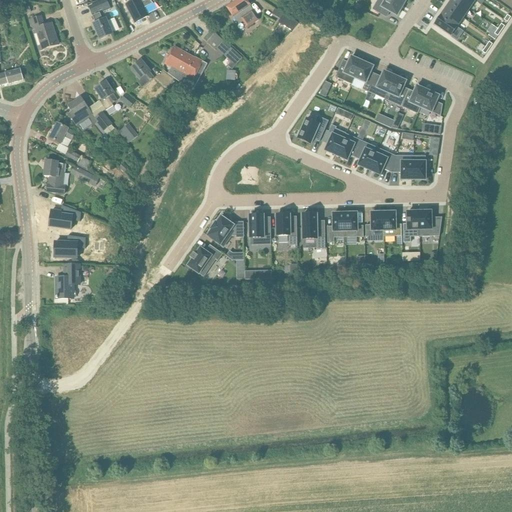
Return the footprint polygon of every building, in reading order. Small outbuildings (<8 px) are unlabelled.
[(92,14),(103,10),(105,12),(111,9),(106,0),(105,0),(89,7),(92,14)] [(131,0),(134,5),(129,7),(137,26),(150,20),(146,12),(156,8),(150,0),(131,0)] [(250,6),(249,4),(245,0),(236,0),(227,7),(234,18),(234,17),(239,25),(242,22),(247,29),(259,20),(250,7),(250,6)] [(392,0),(378,0),(373,10),(386,17),(389,12),(397,17),(403,6),(392,0)] [(452,0),(447,8),(463,19),(469,10),(455,0),(452,0)] [(455,0),(469,10),(475,1),(474,0),(455,0)] [(457,27),(463,19),(447,8),(441,17),(457,27)] [(113,34),(109,25),(105,19),(103,20),(100,13),(92,16),(96,24),(93,25),(100,40),(113,34)] [(292,31),(299,24),(284,14),(278,23),(292,31)] [(36,29),(39,40),(43,50),(58,45),(52,24),(44,26),(41,17),(31,20),(30,21),(33,30),(36,29)] [(451,37),(457,27),(441,17),(435,26),(451,37)] [(223,41),(219,37),(212,31),(203,40),(211,47),(215,51),(223,41)] [(289,42),(284,51),(302,63),(304,60),(308,63),(320,45),(303,33),(294,46),(289,42)] [(184,75),(193,57),(174,47),(165,64),(183,75),(184,75)] [(232,49),(225,57),(231,62),(228,66),(232,70),(242,58),(232,49)] [(0,86),(9,84),(23,81),(21,71),(0,75),(0,63),(1,63),(0,52),(0,86)] [(195,58),(193,57),(184,75),(180,82),(180,83),(185,86),(183,90),(195,88),(208,64),(195,58)] [(343,61),(336,78),(340,80),(344,82),(352,85),(355,79),(362,62),(351,58),(349,63),(343,61)] [(150,72),(147,69),(141,61),(131,69),(137,77),(140,80),(137,82),(142,88),(153,78),(149,73),(150,72)] [(296,81),(302,73),(285,61),(284,62),(278,72),(273,69),(270,67),(264,76),(283,90),(287,84),(291,87),(292,88),(294,84),(296,81)] [(373,67),(362,62),(355,79),(366,84),(363,89),(369,91),(376,75),(371,73),(373,67)] [(376,75),(369,91),(385,99),(395,77),(384,72),(382,78),(376,75)] [(406,82),(395,77),(385,99),(395,103),(395,104),(401,107),(409,90),(403,88),(406,82)] [(114,94),(111,90),(106,82),(95,89),(103,101),(101,102),(106,111),(114,107),(112,103),(117,101),(113,95),(114,94)] [(168,92),(161,105),(170,109),(176,96),(175,95),(180,85),(175,82),(168,92)] [(259,99),(262,102),(273,110),(282,99),(275,93),(278,89),(271,83),(259,99)] [(414,92),(409,90),(401,107),(418,115),(421,108),(428,92),(417,87),(414,92)] [(322,90),(320,95),(326,98),(328,92),(322,90)] [(439,97),(428,92),(421,108),(441,117),(443,105),(436,102),(439,97)] [(130,108),(135,102),(126,94),(121,101),(130,108)] [(81,98),(68,106),(73,113),(69,115),(72,120),(73,120),(77,126),(86,120),(86,119),(92,115),(81,98)] [(233,110),(220,101),(215,108),(220,112),(211,124),(230,138),(231,137),(232,139),(238,132),(236,130),(240,126),(233,120),(234,120),(229,116),(233,110)] [(94,117),(105,110),(100,102),(89,110),(94,117)] [(265,121),(273,110),(262,102),(254,113),(265,121)] [(338,109),(336,114),(342,117),(345,111),(338,109)] [(103,112),(94,120),(103,132),(113,125),(103,112)] [(307,119),(298,139),(311,145),(313,139),(320,142),(329,122),(322,118),(319,125),(307,119)] [(68,129),(67,128),(58,124),(50,139),(58,144),(60,144),(64,137),(71,140),(75,134),(68,130),(68,129)] [(138,136),(129,124),(120,133),(129,144),(138,136)] [(433,126),(431,135),(440,136),(442,127),(433,126)] [(201,127),(190,143),(209,157),(217,146),(206,138),(210,133),(201,127)] [(335,129),(325,151),(336,156),(346,134),(335,129)] [(374,131),(368,129),(365,136),(371,138),(374,131)] [(346,134),(336,156),(347,161),(350,156),(355,158),(363,142),(357,139),(346,134)] [(363,142),(355,158),(361,161),(358,166),(369,171),(379,149),(363,142)] [(190,143),(177,161),(187,168),(191,163),(200,170),(209,157),(190,143)] [(379,149),(369,171),(380,176),(383,169),(392,173),(395,156),(379,149)] [(65,155),(65,156),(70,159),(78,163),(81,157),(68,150),(65,155)] [(395,156),(392,173),(401,174),(401,180),(413,181),(414,157),(395,156)] [(414,157),(413,181),(425,181),(426,157),(414,157)] [(58,163),(56,162),(46,161),(44,176),(50,177),(49,185),(47,185),(47,192),(65,195),(66,187),(63,186),(66,165),(58,164),(58,163)] [(87,172),(87,171),(69,161),(68,163),(75,166),(71,174),(96,187),(100,178),(95,175),(94,176),(87,172)] [(129,168),(124,163),(120,168),(125,173),(129,168)] [(187,203),(187,204),(188,203),(198,188),(198,189),(199,188),(198,187),(189,181),(184,177),(175,171),(174,170),(173,171),(174,171),(164,186),(163,186),(163,187),(164,187),(187,203)] [(173,208),(165,203),(154,218),(160,221),(176,232),(175,231),(176,228),(178,229),(177,228),(182,221),(170,213),(173,208)] [(80,222),(81,213),(62,206),(61,211),(61,213),(51,211),(50,222),(52,222),(51,228),(64,229),(71,230),(72,221),(80,222)] [(421,212),(419,212),(419,230),(419,237),(439,237),(442,218),(431,218),(431,212),(429,212),(428,210),(421,210),(421,212)] [(333,227),(327,227),(328,243),(335,243),(335,238),(345,238),(345,214),(343,214),(343,212),(336,212),(336,214),(333,214),(333,227)] [(408,224),(403,224),(404,244),(411,243),(411,237),(419,237),(419,230),(419,212),(407,213),(408,224)] [(281,216),(276,216),(277,236),(289,236),(289,246),(297,246),(297,217),(290,217),(290,215),(288,215),(288,213),(281,213),(281,216)] [(306,215),(303,215),(303,240),(317,240),(317,250),(326,250),(325,221),(317,222),(317,215),(314,215),(314,213),(306,213),(306,215)] [(372,226),(366,226),(366,238),(373,237),(372,231),(383,231),(384,231),(383,213),(371,213),(372,226)] [(395,213),(383,213),(384,231),(383,231),(383,237),(402,237),(402,225),(396,225),(395,213)] [(253,216),(250,216),(250,239),(258,239),(258,246),(271,245),(271,228),(264,228),(264,216),(261,216),(261,214),(252,214),(253,216)] [(357,214),(345,214),(345,238),(364,238),(363,226),(357,227),(357,214)] [(212,230),(208,237),(224,248),(233,234),(236,234),(236,239),(244,238),(244,222),(236,223),(236,226),(233,226),(221,218),(217,224),(216,223),(211,230),(212,230)] [(176,232),(160,221),(153,231),(148,227),(144,232),(153,238),(156,234),(167,242),(172,235),(174,235),(173,234),(174,231),(176,232)] [(86,249),(86,238),(68,236),(67,243),(55,243),(54,258),(77,258),(78,249),(86,249)] [(192,260),(188,267),(199,275),(200,274),(204,277),(215,260),(218,262),(223,255),(210,246),(205,252),(200,249),(196,255),(194,254),(190,259),(192,260)] [(230,252),(226,257),(232,261),(237,261),(244,261),(244,254),(233,254),(230,252)] [(410,254),(402,254),(402,262),(410,262),(410,254)] [(80,266),(64,266),(64,273),(65,273),(65,278),(59,278),(59,291),(57,291),(57,297),(56,297),(56,299),(73,299),(74,299),(75,298),(76,297),(76,296),(77,295),(77,294),(76,293),(76,292),(75,292),(75,291),(74,291),(73,291),(73,285),(80,285),(80,271),(84,271),(84,267),(80,267),(80,266)]
